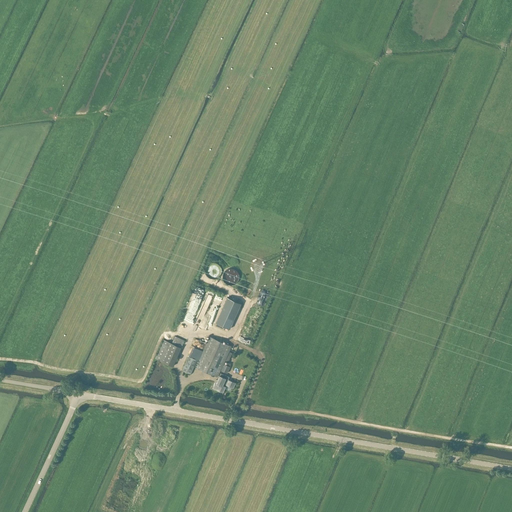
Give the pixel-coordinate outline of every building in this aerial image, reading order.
[(172,343),(181,348),(185,340),(175,336),(172,343)] [(210,336),(199,361),(196,367),(218,377),(232,346),(210,336)] [(181,348),(172,343),(164,340),(155,358),(173,366),(181,348)] [(189,356),(182,370),(191,374),(194,366),(196,367),(199,361),(189,356)] [(230,376),(222,372),(217,382),(216,382),(214,386),(217,387),(217,389),(224,392),(227,386),(226,385),(227,384),(233,387),(236,381),(229,378),(230,376)]
